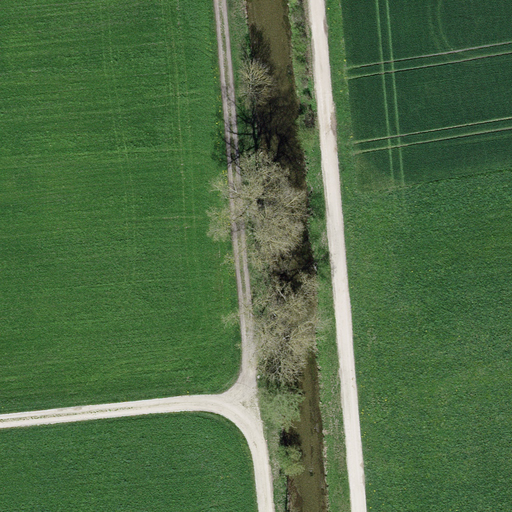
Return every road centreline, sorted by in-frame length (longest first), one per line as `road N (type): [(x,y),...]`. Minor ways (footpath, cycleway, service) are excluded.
road 1 (track): [(357,511),(312,0)]
road 2 (track): [(244,396),(212,0)]
road 3 (track): [(244,396),(0,418)]
